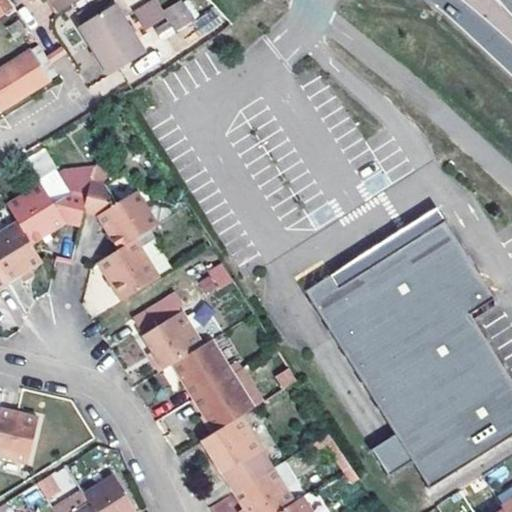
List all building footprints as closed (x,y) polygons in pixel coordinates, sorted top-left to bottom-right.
[(52,0),(59,9),(72,0),(52,0)] [(81,25),(115,3),(113,0),(97,0),(74,15),(81,25)] [(158,0),(148,0),(135,8),(146,28),(167,15),(158,0)] [(173,16),(186,8),(180,0),(177,0),(166,7),(173,16)] [(108,74),(145,51),(115,3),(81,25),(92,43),(90,45),(108,74)] [(186,8),(173,16),(179,26),(192,19),(186,8)] [(92,43),(81,25),(76,28),(87,46),(90,45),(92,43)] [(27,51),(0,69),(0,111),(47,80),(27,51)] [(97,97),(124,80),(118,69),(91,86),(97,97)] [(39,181),(52,172),(44,159),(30,167),(39,181)] [(55,177),(52,172),(39,181),(5,202),(16,219),(30,243),(65,221),(78,224),(81,210),(89,178),(91,169),(62,173),(55,177)] [(105,182),(89,178),(81,210),(96,214),(117,248),(135,237),(157,223),(134,189),(116,200),(105,182)] [(438,204),(330,272),(338,284),(444,218),(445,216),(438,204)] [(164,206),(157,205),(149,210),(157,223),(170,215),(164,206)] [(330,272),(306,288),(385,417),(395,432),(371,446),(388,473),(411,457),(429,485),(511,431),(511,378),(469,311),(493,295),(444,218),(338,284),(330,272)] [(16,219),(0,229),(0,269),(6,279),(17,273),(28,266),(40,259),(30,243),(16,219)] [(117,248),(97,260),(121,298),(157,275),(135,237),(117,248)] [(223,264),(195,281),(204,298),(233,281),(223,264)] [(31,271),(28,266),(17,273),(20,278),(31,271)] [(204,303),(192,315),(204,327),(216,316),(204,303)] [(200,342),(179,309),(140,333),(162,366),(170,361),(200,342)] [(209,337),(200,342),(170,361),(191,394),(230,370),(209,337)] [(284,368),(272,375),(280,388),(293,381),(284,368)] [(213,430),(240,413),(253,405),(230,370),(191,394),(213,430)] [(0,410),(0,457),(28,464),(40,419),(0,410)] [(260,447),(240,413),(213,430),(201,437),(221,470),(225,468),(236,487),(271,465),(260,447)] [(385,417),(362,432),(371,446),(395,432),(385,417)] [(236,487),(233,489),(243,504),(246,509),(247,511),(272,511),(293,500),(271,465),(236,487)] [(347,466),(324,480),(344,511),(348,511),(368,499),(347,466)] [(37,484),(49,503),(62,495),(51,476),(37,484)] [(91,505),(95,511),(136,511),(114,479),(86,496),(91,505)] [(86,496),(81,489),(51,507),(54,511),(78,511),(91,505),(86,496)] [(312,511),(302,494),(293,500),(272,511),(312,511)] [(511,511),(511,495),(500,503),(503,508),(496,511),(511,511)]
